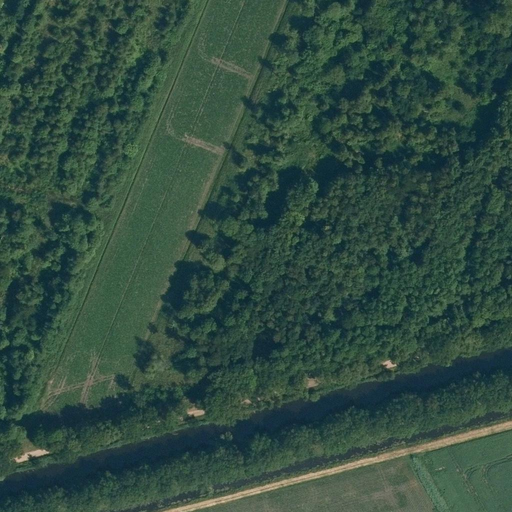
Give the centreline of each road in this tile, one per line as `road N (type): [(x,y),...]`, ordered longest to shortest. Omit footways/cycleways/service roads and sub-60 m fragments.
road 1 (track): [(0,465),(511,332)]
road 2 (track): [(52,511),(511,389)]
